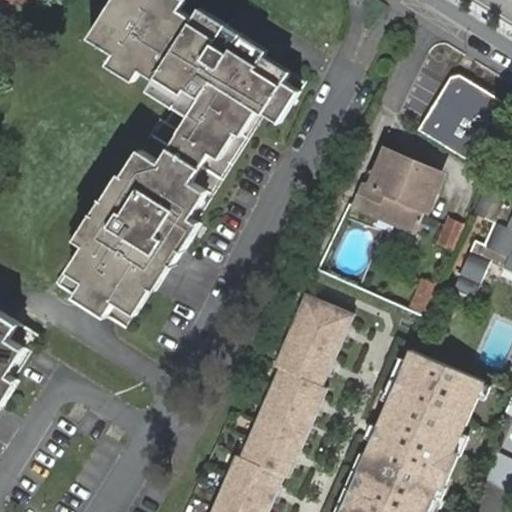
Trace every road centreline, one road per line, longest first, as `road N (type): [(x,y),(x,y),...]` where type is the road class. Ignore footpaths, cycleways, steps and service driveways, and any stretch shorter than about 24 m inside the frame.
road 1 (residential): [(154,430),(336,95),(355,24),(353,0)]
road 2 (residential): [(154,430),(82,390),(59,391),(0,479)]
